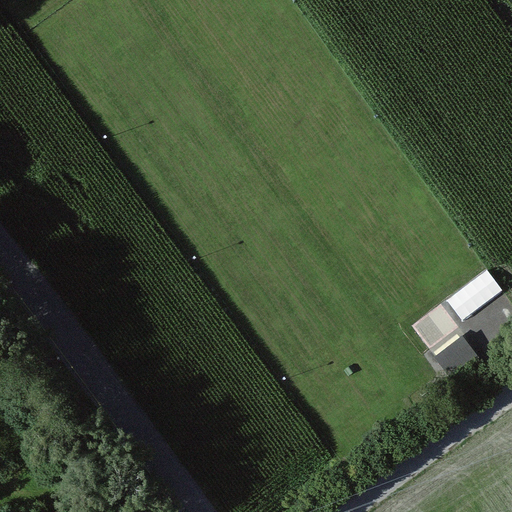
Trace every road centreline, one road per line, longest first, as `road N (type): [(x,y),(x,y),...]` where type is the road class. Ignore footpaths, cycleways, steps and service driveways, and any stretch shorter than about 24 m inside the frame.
road 1 (residential): [(203,511),(0,234)]
road 2 (unclassified): [(350,511),(511,394)]
